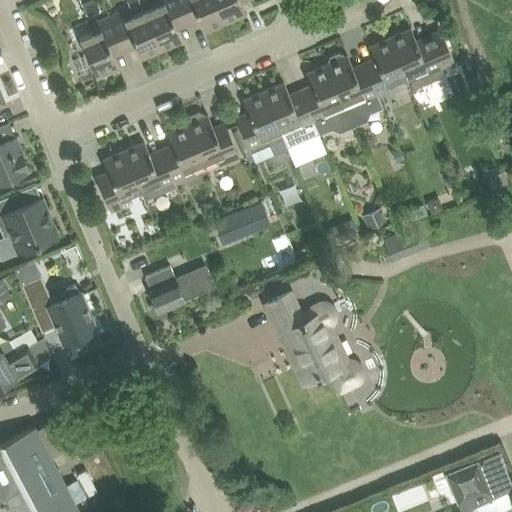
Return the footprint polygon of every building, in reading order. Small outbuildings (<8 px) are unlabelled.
[(182,40),(177,29),(188,24),(177,0),(152,0),(154,4),(144,9),(162,49),(182,40)] [(225,22),(215,0),(177,0),(188,24),(199,19),(204,31),(225,22)] [(215,0),(225,22),(246,13),(240,0),(215,0)] [(162,49),(144,9),(133,14),(130,7),(110,16),(125,51),(136,46),(141,58),(162,49)] [(119,67),(114,56),(125,51),(110,16),(89,24),(92,32),(80,37),(97,77),(119,67)] [(411,27),(390,36),(407,76),(411,85),(444,71),(442,68),(454,63),(451,54),(444,35),(441,29),(416,39),(411,27)] [(407,76),(390,36),(370,45),(375,57),(364,61),(366,67),(380,98),(400,90),(396,80),(407,76)] [(380,98),(366,67),(364,61),(353,66),(348,54),(345,55),(344,53),(339,51),(330,55),(328,60),(329,62),(327,63),(354,126),(367,120),(370,112),(383,107),(379,99),(380,98)] [(354,126),(327,63),(306,72),(312,84),(301,88),(303,94),(316,125),(318,132),(319,134),(333,129),(341,132),(354,126)] [(316,125),(303,94),(301,88),(289,93),(284,81),(264,90),(281,130),(280,130),(287,146),(318,132),(316,125)] [(287,146),(280,130),(281,130),(264,90),(243,99),(248,111),(236,116),(239,122),(247,140),(252,151),(269,143),(274,153),(274,154),(288,148),(287,146)] [(241,157),(227,127),(225,121),(213,126),(208,114),(205,115),(204,113),(199,111),(191,114),(189,119),(190,122),(187,123),(204,163),(216,158),(220,166),(241,157)] [(204,163),(187,123),(167,131),(172,143),(161,148),(176,185),(196,176),(193,168),(204,163)] [(0,181),(30,169),(20,145),(15,135),(0,141),(0,181)] [(145,141),(124,150),(141,190),(145,199),(157,193),(176,185),(161,148),(150,153),(145,141)] [(141,190),(124,150),(103,159),(108,171),(96,176),(112,212),(134,203),(130,195),(141,190)] [(0,198),(0,226),(4,236),(11,232),(19,251),(22,250),(24,253),(37,247),(36,244),(39,243),(58,235),(51,220),(47,211),(41,196),(23,204),(17,191),(0,198)] [(261,201),(216,219),(225,242),(270,224),(261,201)] [(429,243),(422,224),(384,239),(392,258),(429,243)] [(173,264),(166,267),(147,275),(153,288),(150,290),(155,302),(151,304),(154,311),(158,309),(159,310),(215,286),(206,265),(178,277),(173,264)] [(41,274),(21,283),(42,331),(56,325),(64,343),(98,329),(81,290),(79,291),(76,283),(66,287),(70,295),(53,302),(50,294),(41,274)] [(329,299),(323,302),(314,306),(315,308),(301,314),(291,291),(267,302),(287,347),(304,383),(311,379),(332,369),(341,389),(359,381),(364,379),(365,374),(365,368),(363,364),(360,361),(358,359),(356,357),(353,357),(349,356),(334,326),(335,325),(337,322),(338,318),(338,314),(338,310),(337,307),(335,304),(333,301),(329,299)] [(0,385),(52,355),(44,337),(28,346),(18,351),(11,338),(0,344),(0,385)] [(65,426),(60,417),(52,422),(56,431),(65,426)] [(80,511),(81,511),(35,425),(0,444),(0,499),(5,497),(12,510),(16,511),(80,511)] [(511,481),(500,451),(478,460),(447,473),(449,478),(459,503),(463,511),(477,505),(511,488),(511,481)]
